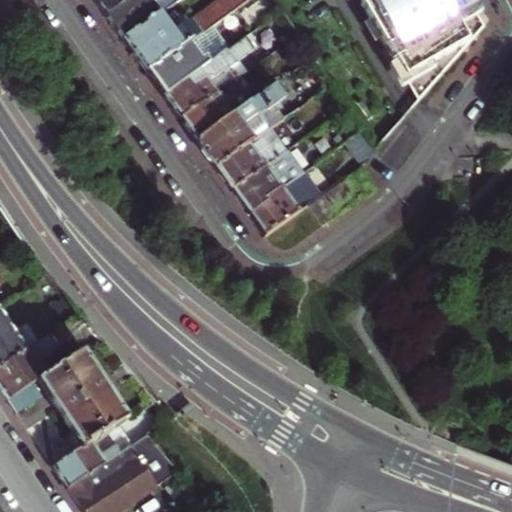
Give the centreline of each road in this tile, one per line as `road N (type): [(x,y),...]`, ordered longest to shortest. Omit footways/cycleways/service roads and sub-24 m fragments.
road 1 (residential): [(53,0),(232,246),(259,270),(307,266),(375,217),(511,52)]
road 2 (primary): [(0,137),(50,223),(168,354),(229,401),(343,468)]
road 3 (primary): [(365,435),(233,355),(170,305),(104,244),(0,122)]
road 4 (primary): [(511,505),(365,435)]
